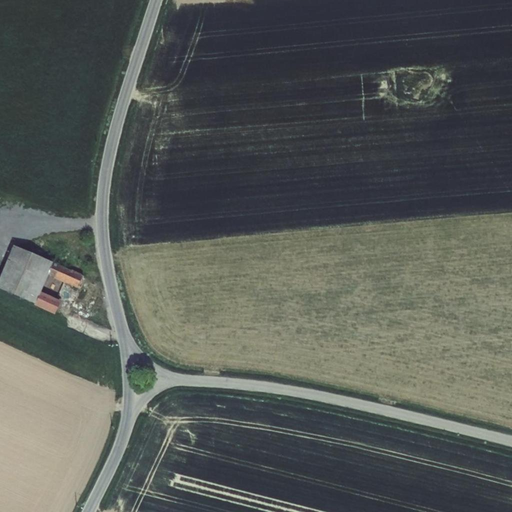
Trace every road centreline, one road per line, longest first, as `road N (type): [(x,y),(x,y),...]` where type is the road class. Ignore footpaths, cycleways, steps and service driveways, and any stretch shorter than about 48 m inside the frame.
road 1 (tertiary): [(124,341),(105,259),(102,192),(155,0)]
road 2 (unclassified): [(511,441),(286,389),(173,379)]
